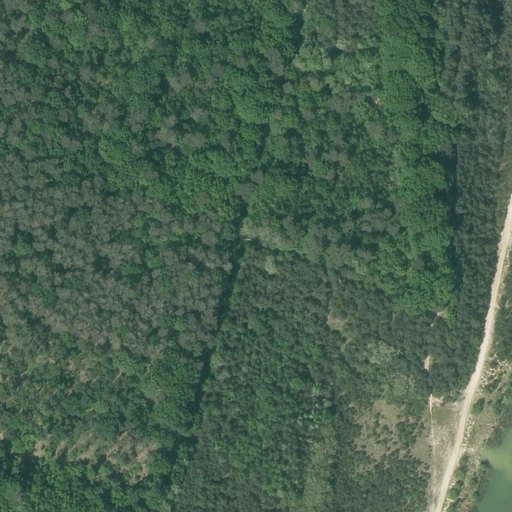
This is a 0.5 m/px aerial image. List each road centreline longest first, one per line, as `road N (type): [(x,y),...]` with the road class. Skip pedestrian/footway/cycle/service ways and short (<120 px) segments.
road 1 (track): [(154,511),(302,0)]
road 2 (track): [(466,0),(451,103),(457,120),(447,300),(433,315)]
road 3 (track): [(402,0),(428,295)]
road 4 (track): [(511,230),(442,511)]
road 5 (unknown): [(279,81),(40,0)]
road 6 (track): [(237,227),(428,295),(433,315)]
